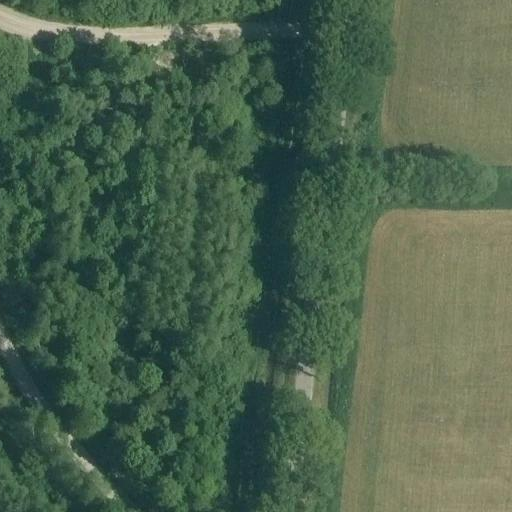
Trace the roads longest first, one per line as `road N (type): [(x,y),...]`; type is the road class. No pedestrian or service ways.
road 1 (track): [(348,30),(68,38),(0,24)]
road 2 (track): [(0,329),(40,407),(126,511)]
